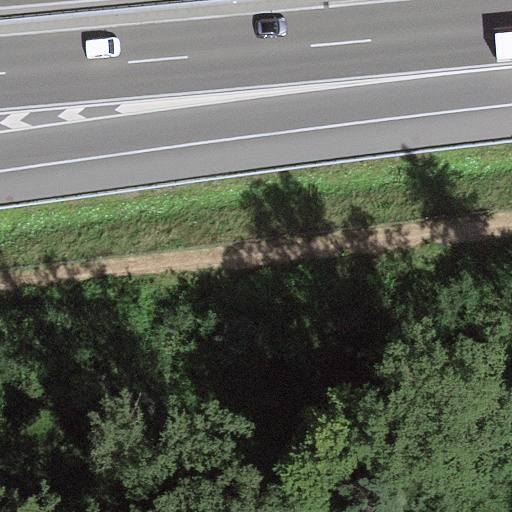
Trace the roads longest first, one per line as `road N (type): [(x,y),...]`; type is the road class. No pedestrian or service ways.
road 1 (motorway): [(0,148),(500,28)]
road 2 (motorway): [(0,73),(500,28)]
